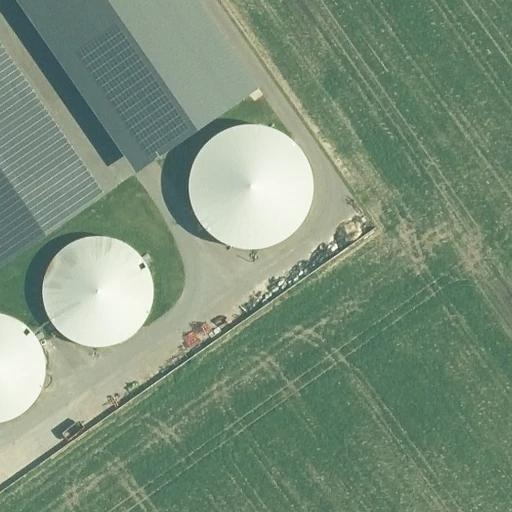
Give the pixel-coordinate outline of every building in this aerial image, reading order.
[(189,0),(43,0),(154,160),(253,91),(189,0)] [(0,84),(0,267),(85,208),(0,84)] [(187,177),(187,191),(189,204),(194,217),(202,229),(213,238),(225,245),(238,249),(252,250),(266,248),(279,244),(291,236),(301,226),(308,214),(313,201),(314,187),(312,172),(307,158),(299,146),(288,136),(275,129),(261,124),(246,123),(231,126),(218,132),(207,140),(198,151),(191,163),(187,177)] [(80,241),(68,246),(57,255),(49,265),(43,278),(41,291),(42,305),(46,317),(53,329),(63,338),(75,345),(88,349),(102,349),(115,347),(127,341),(137,332),(145,321),(150,308),(152,295),(151,282),(146,270),(139,259),(129,250),(118,244),(106,240),(93,239),(80,241)] [(0,424),(2,424),(15,420),(25,412),(34,402),(41,391),(44,378),(44,365),(41,352),(35,340),(27,330),(16,322),(4,317),(0,316),(0,424)]
